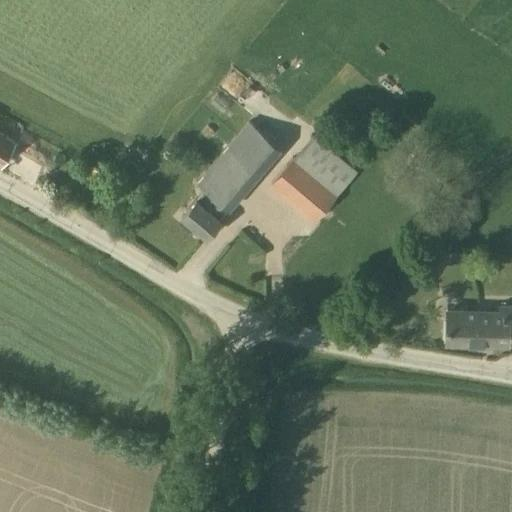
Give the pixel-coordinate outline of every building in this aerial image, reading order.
[(197,182),(205,188),(228,207),(230,208),(282,147),(250,120),(197,182)] [(0,164),(2,165),(15,141),(0,132),(0,164)] [(314,132),(271,182),(314,221),(358,169),(314,132)] [(205,188),(197,197),(182,215),(207,236),(222,219),(219,216),(228,207),(205,188)] [(448,310),(447,342),(509,343),(509,331),(511,331),(511,306),(502,306),(502,314),(480,314),(480,311),(448,310)]
